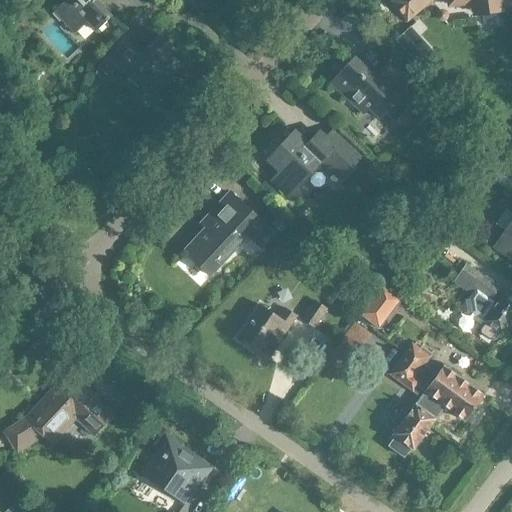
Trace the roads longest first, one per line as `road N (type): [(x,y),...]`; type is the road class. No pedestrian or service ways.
road 1 (residential): [(374,511),(94,312),(76,255)]
road 2 (residential): [(76,255),(335,0)]
